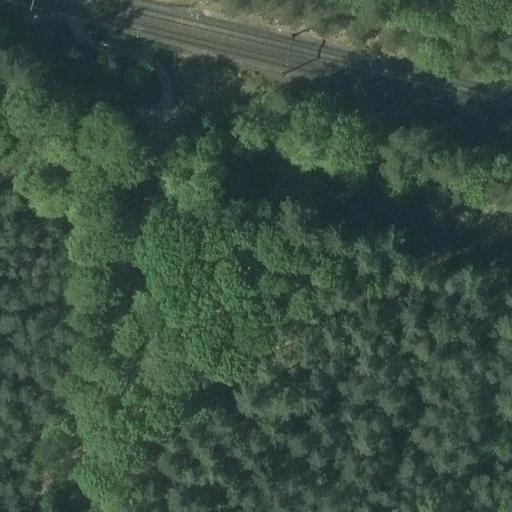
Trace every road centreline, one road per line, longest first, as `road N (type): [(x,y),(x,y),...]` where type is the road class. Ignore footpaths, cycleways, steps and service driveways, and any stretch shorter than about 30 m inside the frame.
road 1 (track): [(71,511),(167,98),(155,70),(77,36),(79,0)]
road 2 (track): [(0,80),(511,211)]
